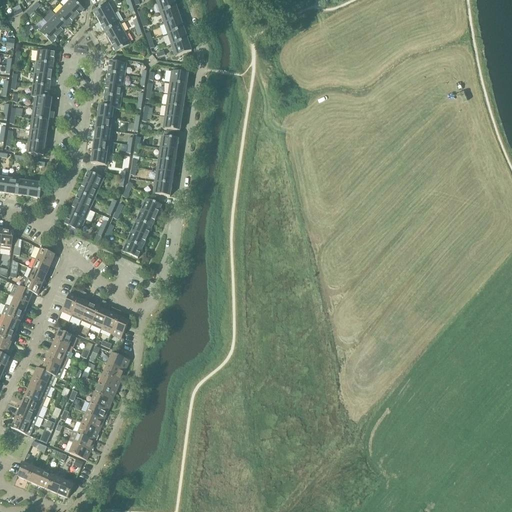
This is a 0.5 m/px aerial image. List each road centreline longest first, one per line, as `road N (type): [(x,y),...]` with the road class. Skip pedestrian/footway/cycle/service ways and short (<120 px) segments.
road 1 (residential): [(144,314),(173,256),(200,66),(183,0)]
road 2 (residential): [(59,200),(53,157),(67,58),(94,61),(78,164)]
road 3 (residential): [(81,510),(134,384),(144,314)]
road 4 (residential): [(0,408),(72,257)]
